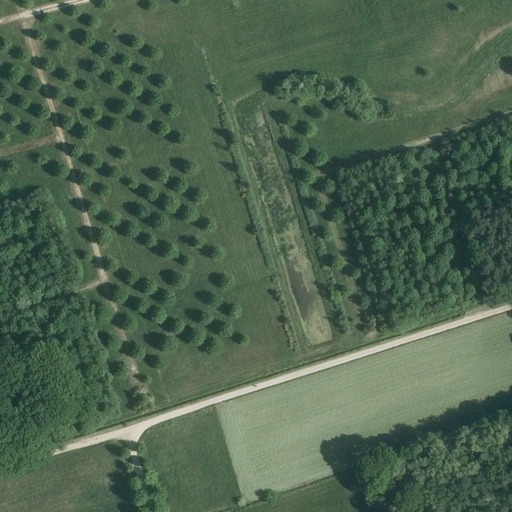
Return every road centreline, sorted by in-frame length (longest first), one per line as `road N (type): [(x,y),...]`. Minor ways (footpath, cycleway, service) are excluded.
road 1 (track): [(152,415),(101,281),(22,16),(89,0)]
road 2 (track): [(127,424),(511,302)]
road 3 (track): [(127,424),(0,464)]
